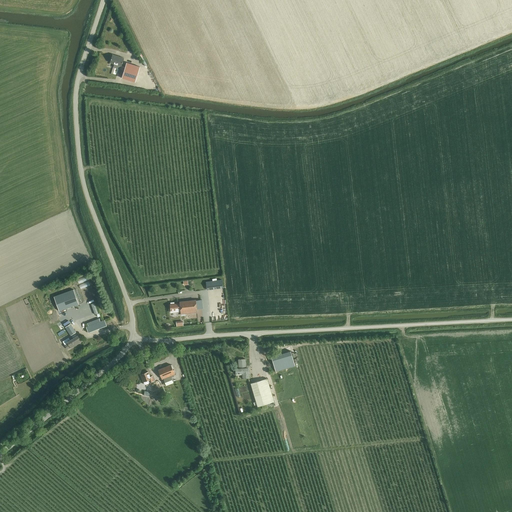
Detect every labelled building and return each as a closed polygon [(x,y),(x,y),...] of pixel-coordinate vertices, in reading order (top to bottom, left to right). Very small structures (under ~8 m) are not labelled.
[(121,66),(124,58),(112,54),(110,62),(121,66)] [(138,67),(127,63),(124,70),(122,77),(122,78),(133,81),(138,67)] [(72,281),(78,302),(89,299),(83,278),(72,281)] [(206,282),(207,290),(223,288),(222,280),(206,282)] [(79,304),(73,289),(54,297),(59,311),(79,304)] [(45,298),(34,303),(36,308),(43,305),(47,313),(51,311),(45,298)] [(171,304),(170,305),(171,312),(175,312),(175,310),(180,310),(180,314),(197,312),(197,309),(202,308),(201,299),(179,302),(179,303),(174,304),(174,302),(171,303),(171,304)] [(85,315),(86,318),(99,314),(95,301),(76,307),(79,317),(85,315)] [(88,333),(106,326),(104,320),(97,323),(96,320),(85,324),(88,333)] [(65,327),(70,336),(75,333),(70,324),(65,327)] [(68,338),(63,341),(65,345),(67,349),(70,347),(71,348),(81,341),(77,336),(76,337),(75,334),(72,336),(73,339),(70,340),(68,338)] [(271,357),(275,371),(295,366),(291,351),(271,357)] [(238,368),(235,368),(235,374),(242,373),(242,378),(249,378),(249,368),(248,368),(246,368),(245,359),(238,359),(238,368)] [(170,365),(157,370),(161,380),(163,379),(166,386),(173,383),(171,376),(174,375),(170,365)] [(151,376),(149,377),(147,371),(139,374),(142,382),(147,380),(148,382),(153,381),(151,376)] [(250,383),(257,406),(270,403),(263,379),(250,383)]
